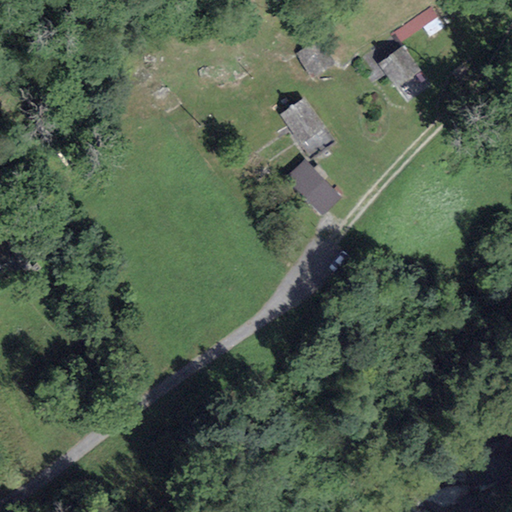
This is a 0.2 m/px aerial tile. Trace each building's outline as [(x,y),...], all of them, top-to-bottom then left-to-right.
[(431,6),(393,32),(400,43),(422,27),(438,17),(431,6)] [(445,27),(438,17),(422,27),(429,37),(445,27)] [(333,63),(319,41),(296,55),(310,77),(333,63)] [(419,70),(402,47),(377,65),(394,88),(419,70)] [(325,127),(305,97),(281,114),(301,143),(325,127)] [(341,197),(305,160),(286,178),(322,216),(341,197)] [(0,266),(15,255),(0,236),(0,266)]
